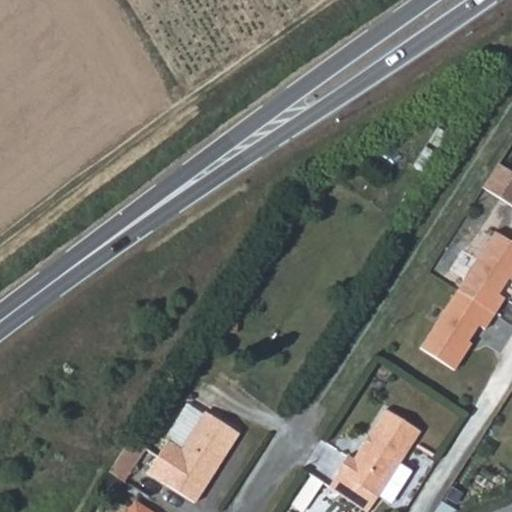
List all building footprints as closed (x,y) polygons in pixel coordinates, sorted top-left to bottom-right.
[(511,173),(496,164),(481,188),(511,207),(511,173)] [(511,243),(492,231),(455,290),(492,314),(502,298),(495,294),(511,265),(511,243)] [(483,329),(492,314),(455,290),(418,350),(452,371),(462,356),(457,354),(476,325),(483,329)] [(377,499),(421,434),(386,411),(353,460),(347,457),(337,474),(342,477),(377,499)] [(167,441),(146,474),(195,504),(240,434),(206,413),(181,450),(167,441)] [(130,438),(108,472),(123,482),(145,448),(130,438)] [(412,473),(400,465),(378,498),(390,506),(412,473)] [(299,511),(315,482),(301,475),(285,504),(299,511)] [(364,511),(368,511),(377,499),(342,477),(333,492),(364,511)]
